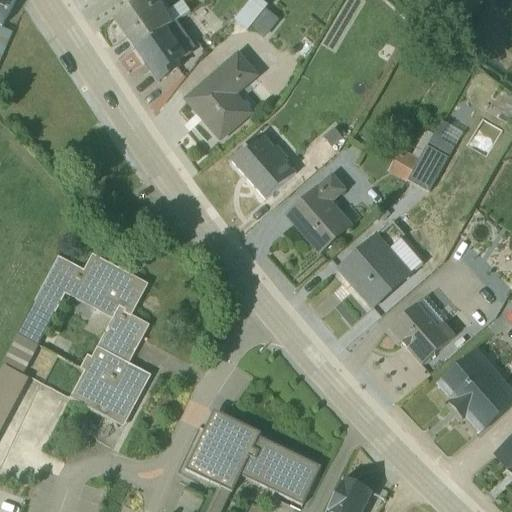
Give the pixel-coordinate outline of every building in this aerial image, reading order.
[(15,1),(14,0),(13,0),(0,0),(0,61),(12,35),(1,29),(15,1)] [(142,0),(112,21),(133,51),(175,23),(189,13),(182,3),(168,13),(158,0),(142,0)] [(256,0),(250,0),(232,23),(245,33),(250,28),(264,39),(278,22),(264,11),(266,7),(256,0)] [(194,50),(175,23),(133,51),(157,86),(180,71),(176,65),(191,55),(190,53),(194,50)] [(258,78),(238,56),(185,102),(219,141),(251,114),(236,97),(258,78)] [(263,135),(228,167),(267,210),(302,178),(263,135)] [(410,177),(415,154),(394,149),(389,173),(410,177)] [(345,193),(331,178),(286,218),(319,256),(350,228),(331,206),(345,193)] [(375,237),(334,272),(370,313),(411,278),(375,237)] [(68,401),(121,429),(149,378),(128,366),(148,327),(131,317),(146,287),(91,257),(82,272),(57,259),(2,364),(23,375),(63,297),(110,322),(90,359),(86,357),(78,371),(82,374),(68,401)] [(421,302),(383,335),(396,349),(399,346),(419,369),(454,339),(421,302)] [(511,394),(475,352),(434,388),(447,403),(445,405),(462,424),(464,422),(478,438),(511,408),(511,394)] [(0,431),(27,382),(2,367),(0,370),(0,431)] [(301,508),(320,469),(315,466),(314,468),(285,454),(257,441),(260,436),(212,413),(183,472),(220,490),(209,511),(221,511),(238,477),(301,508)] [(511,440),(491,458),(511,481),(511,440)] [(363,511),(371,496),(342,482),(326,511),(363,511)]
